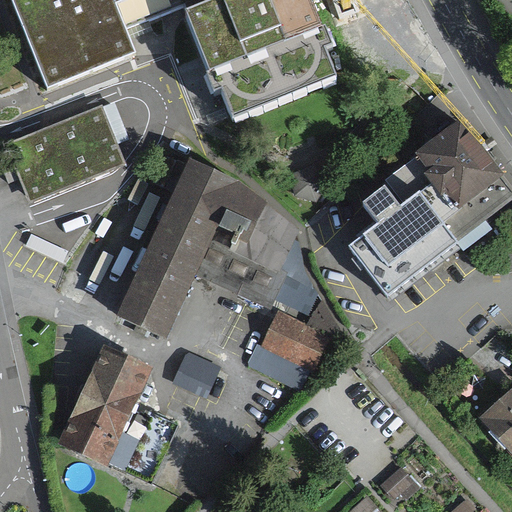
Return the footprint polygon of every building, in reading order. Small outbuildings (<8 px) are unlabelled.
[(137,51),(127,26),(117,2),(121,0),(12,0),(47,86),(137,51)] [(121,0),(117,2),(127,26),(183,4),(194,0),(121,0)] [(194,0),(183,4),(218,93),(224,90),(234,117),(338,77),(327,50),(333,47),(314,0),(194,0)] [(125,159),(101,103),(7,143),(31,199),(125,159)] [(511,201),(511,188),(460,122),(392,175),(412,201),(357,243),(396,293),(468,238),(467,236),(511,201)] [(265,198),(237,178),(188,155),(116,313),(166,335),(195,271),(215,227),(246,241),(265,198)] [(298,226),(265,198),(246,241),(215,227),(195,271),(273,306),(277,298),(289,271),(280,267),(293,237),(298,226)] [(300,240),(293,237),(280,267),(289,271),(277,298),(283,301),(260,348),(320,369),(340,327),(307,271),(300,240)] [(146,369),(105,351),(65,439),(147,477),(170,426),(128,407),(146,369)] [(218,366),(187,353),(175,381),(206,394),(218,366)] [(511,388),(480,415),(511,452),(511,388)] [(405,472),(382,489),(398,510),(421,492),(405,472)]
